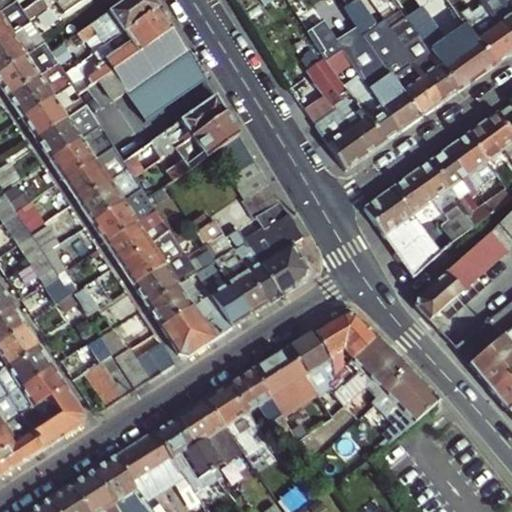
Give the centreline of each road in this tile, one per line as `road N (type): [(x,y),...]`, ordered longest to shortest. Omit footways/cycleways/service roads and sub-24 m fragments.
road 1 (residential): [(0,96),(186,382)]
road 2 (tertiary): [(190,0),(327,215)]
road 3 (residential): [(327,215),(511,87)]
road 4 (tertiary): [(360,271),(186,382)]
road 5 (residential): [(0,271),(106,433)]
road 6 (tertiary): [(511,450),(388,310)]
road 7 (residential): [(388,310),(511,207)]
road 8 (tertiary): [(106,433),(0,501)]
